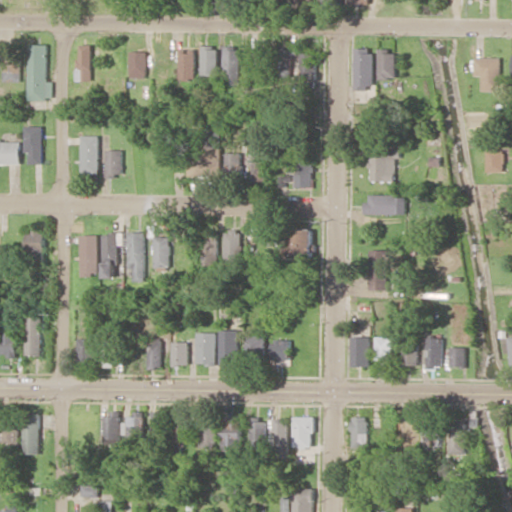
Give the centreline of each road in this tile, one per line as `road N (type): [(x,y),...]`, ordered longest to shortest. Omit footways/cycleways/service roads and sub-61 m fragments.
road 1 (residential): [(511,25),(0,16)]
road 2 (tertiary): [(511,391),(0,388)]
road 3 (residential): [(64,511),(70,20)]
road 4 (residential): [(335,511),(341,25)]
road 5 (residential): [(336,207),(0,203)]
